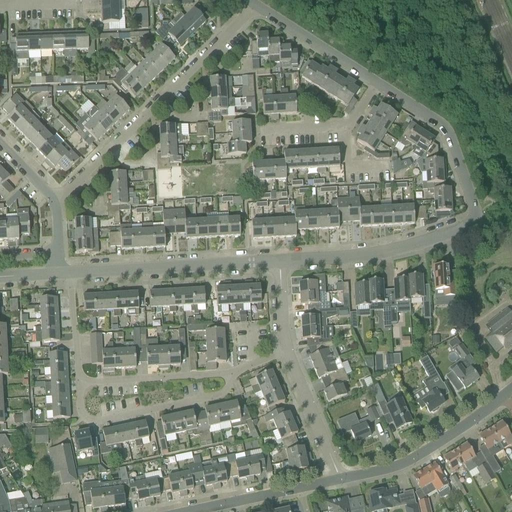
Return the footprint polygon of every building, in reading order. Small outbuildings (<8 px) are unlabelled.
[(124,0),(101,0),(102,12),(118,11),(124,11),(124,0)] [(193,9),(185,18),(197,30),(205,22),(201,17),(206,13),(198,5),(193,9)] [(119,23),(118,11),(102,12),(102,24),(119,23)] [(188,39),(197,30),(185,18),(180,14),(172,22),(188,39)] [(188,39),(172,22),(168,26),(160,26),(160,28),(155,33),(163,42),(170,49),(175,43),(179,47),(188,39)] [(75,33),(63,34),(64,51),(76,51),(75,33)] [(87,33),(75,33),(76,51),(88,50),(88,57),(95,56),(94,39),(88,39),(87,33)] [(51,34),(39,35),(40,52),(52,51),(51,34)] [(63,34),(51,34),(52,51),(64,51),(63,34)] [(268,50),(268,41),(267,34),(256,35),(256,42),(250,42),(251,56),(257,55),(258,58),(262,57),(268,57),(268,50)] [(28,60),(28,59),(27,35),(15,35),(15,45),(10,46),(10,59),(10,75),(11,75),(17,75),(17,61),(28,60)] [(40,52),(39,35),(27,35),(28,59),(40,59),(40,52)] [(268,50),(268,57),(269,66),(272,65),(274,63),(279,63),(279,56),(279,47),(278,40),(268,41),(268,50)] [(161,46),(153,54),(166,67),(174,59),(161,46)] [(279,56),(279,63),(290,63),(290,68),(297,67),(297,63),(296,53),(290,53),(290,47),(279,47),(279,56)] [(158,75),(166,67),(153,54),(145,61),(158,75)] [(145,61),(137,69),(150,83),(158,75),(145,61)] [(302,69),(301,72),(304,74),(301,78),(310,84),(320,69),(308,61),(302,69)] [(320,69),(310,84),(315,86),(329,96),(339,79),(334,76),(337,72),(329,67),(326,71),(325,70),(321,67),(320,69)] [(129,77),(121,69),(115,75),(115,80),(113,80),(112,82),(125,95),(128,93),(134,99),(142,91),(129,77)] [(129,77),(142,91),(150,83),(137,69),(129,77)] [(210,90),(226,89),(225,78),(209,79),(210,90)] [(339,79),(329,96),(331,97),(339,102),(347,107),(343,113),(344,114),(347,116),(356,101),(353,99),(358,91),(353,87),(355,83),(347,78),(345,82),(339,79)] [(230,89),(226,89),(210,90),(210,101),(226,100),(231,100),(230,89)] [(285,115),(283,89),(280,90),(280,97),(273,98),(274,120),(278,120),(278,115),(285,115)] [(299,108),(296,108),(295,96),(288,97),(287,89),(283,89),(285,115),(300,114),(299,108)] [(274,120),(273,98),(266,98),(265,91),(261,91),(263,116),(270,116),(271,121),(274,120)] [(20,107),(23,104),(15,95),(2,109),(10,117),(20,107)] [(115,97),(107,105),(121,119),(129,111),(115,97)] [(255,115),(254,98),(250,99),(251,110),(246,110),(246,115),(255,115)] [(233,99),(231,100),(226,100),(210,101),(211,111),(207,112),(207,118),(220,117),(228,116),(227,109),(234,108),(233,99)] [(107,105),(99,113),(113,126),(121,119),(107,105)] [(330,114),(332,110),(325,105),(322,109),(330,114)] [(373,108),(370,112),(391,125),(397,116),(380,105),(377,110),(373,108)] [(15,128),(28,115),(20,107),(10,117),(7,120),(15,128)] [(105,134),(113,126),(99,113),(94,107),(86,115),(91,121),(105,134)] [(51,108),(48,111),(55,118),(58,114),(51,108)] [(28,115),(15,128),(22,136),(35,123),(36,123),(40,119),(32,111),(28,115)] [(385,134),(391,125),(370,112),(368,116),(372,118),(368,123),(385,134)] [(61,117),(58,120),(64,127),(67,124),(61,117)] [(91,121),(83,129),(96,142),(105,134),(91,121)] [(232,134),(250,133),(249,122),(231,123),(232,134)] [(35,123),(22,136),(30,144),(43,131),(36,123),(35,123)] [(361,126),(359,130),(379,143),(385,134),(368,123),(365,128),(361,126)] [(67,124),(64,127),(71,134),(74,131),(67,124)] [(403,133),(404,131),(407,128),(408,126),(404,124),(401,129),(400,131),(403,133)] [(181,136),(180,126),(180,125),(159,126),(159,137),(181,136)] [(412,131),(407,128),(404,131),(403,133),(397,143),(404,147),(409,145),(410,143),(415,147),(424,133),(415,127),(412,131)] [(79,130),(76,133),(82,139),(85,136),(79,130)] [(374,153),(379,143),(359,130),(356,134),(360,137),(357,142),(365,147),(374,153)] [(38,152),(51,139),(43,131),(30,144),(29,145),(34,151),(36,149),(38,152)] [(251,144),(250,133),(232,134),(232,145),(244,144),(251,144)] [(421,158),(425,156),(425,155),(438,154),(437,147),(432,143),(434,140),(424,133),(415,147),(416,147),(412,153),(421,158)] [(219,135),(213,135),(208,135),(209,143),(213,146),(220,146),(219,135)] [(85,136),(82,139),(89,147),(92,144),(85,136)] [(176,147),(176,145),(179,145),(181,142),(181,136),(159,137),(160,148),(176,147)] [(51,139),(38,152),(46,160),(59,147),(51,139)] [(59,147),(46,160),(44,162),(52,170),(57,165),(70,151),(71,151),(63,143),(59,147)] [(227,156),(235,156),(245,155),(244,144),(232,145),(227,145),(227,156)] [(170,164),(170,168),(178,168),(178,164),(181,164),(180,158),(176,158),(176,147),(160,148),(160,159),(156,159),(156,165),(170,164)] [(365,147),(363,151),(376,160),(389,159),(389,155),(379,155),(378,155),(374,153),(365,147)] [(316,151),(317,169),(317,175),(326,174),(325,169),(328,168),(327,150),(316,151)] [(338,150),(327,150),(328,168),(329,168),(329,173),(339,173),(339,168),(338,150)] [(65,173),(78,160),(70,151),(57,165),(65,173)] [(316,151),(305,152),(306,170),(317,169),(316,151)] [(295,152),(284,153),(285,180),(286,180),(285,171),(296,170),(295,152)] [(305,152),(295,152),(296,170),(306,170),(305,152)] [(284,162),(274,162),(275,181),(285,180),(284,153),(283,153),(284,162)] [(442,164),(442,160),(438,160),(438,154),(427,155),(421,158),(416,161),(421,173),(426,172),(442,171),(442,172),(445,171),(445,164),(442,164)] [(403,172),(403,160),(393,160),(393,173),(403,172)] [(274,162),(263,163),(264,181),(275,181),(274,162)] [(253,182),(264,181),(263,163),(252,164),(253,182)] [(3,168),(1,170),(0,171),(0,196),(4,200),(13,191),(5,183),(11,176),(3,168)] [(442,171),(426,172),(426,183),(422,183),(422,191),(427,191),(427,190),(446,189),(445,183),(443,183),(443,179),(445,179),(445,171),(442,172),(442,171)] [(109,174),(110,185),(125,184),(125,179),(132,178),(131,172),(109,174)] [(126,190),(125,184),(110,185),(110,196),(126,195),(133,194),(132,190),(126,190)] [(434,201),(451,200),(450,189),(446,189),(427,190),(427,191),(427,192),(429,192),(429,194),(433,194),(434,201)] [(14,202),(21,195),(18,192),(11,199),(14,202)] [(107,218),(113,218),(119,218),(118,206),(133,205),(132,199),(126,199),(126,195),(110,196),(111,201),(107,202),(108,202),(108,206),(107,207),(107,218)] [(349,222),(359,222),(359,209),(358,198),(348,199),(349,222)] [(14,202),(11,199),(5,205),(8,208),(14,202)] [(349,222),(348,199),(336,200),(337,211),(338,211),(338,223),(349,222)] [(451,212),(451,200),(434,201),(434,213),(451,212)] [(402,207),(404,225),(414,225),(414,220),(413,206),(402,207)] [(381,208),(382,226),(393,226),(391,207),(381,208)] [(391,207),(393,226),(404,225),(402,207),(391,207)] [(370,209),(371,227),(382,226),(381,208),(370,209)] [(371,227),(370,209),(359,209),(359,222),(360,228),(371,227)] [(175,234),(174,211),(163,212),(163,213),(164,230),(164,235),(175,234)] [(175,234),(185,234),(185,221),(184,211),(174,211),(175,234)] [(328,230),(327,211),(316,212),(317,230),(328,230)] [(339,229),(338,223),(338,211),(337,211),(327,211),(328,230),(339,229)] [(306,231),(305,212),(294,213),(294,219),(295,219),(295,231),(306,231)] [(317,230),(316,212),(305,212),(306,231),(317,230)] [(29,235),(28,216),(16,216),(16,221),(18,240),(18,235),(29,235)] [(239,218),(228,219),(229,237),(240,237),(239,218)] [(75,231),(91,230),(90,219),(74,220),(75,231)] [(229,237),(228,219),(217,220),(218,238),(229,237)] [(295,219),(294,219),(284,220),(285,238),(296,237),(295,231),(295,219)] [(196,239),(207,238),(206,220),(195,221),(196,239)] [(218,238),(217,220),(206,220),(207,238),(218,238)] [(285,238),(284,220),(273,221),(274,239),(285,238)] [(18,240),(16,221),(6,221),(7,240),(18,240)] [(185,240),(196,239),(195,221),(185,221),(185,234),(185,240)] [(263,239),(262,221),(251,222),(252,240),(263,239)] [(263,239),(274,239),(273,221),(262,221),(263,239)] [(75,242),(98,241),(97,230),(91,230),(75,231),(71,231),(72,242),(75,242)] [(154,249),(153,230),(142,231),(143,249),(154,249)] [(165,248),(164,235),(164,230),(153,230),(154,249),(165,248)] [(132,250),(143,249),(142,231),(131,232),(132,250)] [(132,250),(131,232),(120,232),(120,233),(121,233),(121,247),(121,250),(122,250),(132,250)] [(98,241),(75,242),(76,253),(98,252),(98,241)] [(454,283),(448,283),(447,266),(433,267),(434,291),(444,291),(445,297),(455,297),(454,283)] [(299,295),(325,293),(324,276),(312,276),(312,280),(312,282),(299,283),(299,295)] [(421,276),(407,277),(409,302),(410,302),(410,299),(423,299),(421,276)] [(395,303),(409,302),(407,277),(407,280),(405,280),(404,278),(400,279),(398,280),(394,280),(395,303)] [(369,307),(369,311),(370,311),(369,311),(369,308),(369,304),(377,304),(377,307),(383,307),(382,281),(368,282),(369,307)] [(239,313),(243,312),(242,305),(249,305),(248,282),(244,282),(245,287),(238,287),(239,313)] [(257,311),(261,311),(260,286),(252,286),(252,282),(248,282),(249,305),(256,305),(257,311)] [(355,308),(369,307),(368,282),(367,282),(368,285),(366,285),(364,283),(360,283),(358,285),(354,285),(355,308)] [(220,306),(228,306),(227,283),(223,283),(223,288),(216,289),(217,314),(221,314),(220,306)] [(230,283),(227,283),(228,306),(234,306),(235,313),(239,313),(238,287),(231,288),(230,283)] [(192,290),(182,291),(183,307),(190,306),(191,312),(194,312),(192,290)] [(197,306),(204,306),(203,290),(192,290),(194,312),(194,315),(198,314),(198,311),(197,312),(197,306)] [(171,291),(160,292),(161,308),(168,308),(169,313),(172,313),(171,291)] [(182,291),(171,291),(172,313),(176,313),(175,307),(183,307),(182,291)] [(161,308),(160,292),(149,293),(150,314),(154,314),(154,308),(161,308)] [(127,317),(138,316),(137,293),(126,294),(127,310),(127,317)] [(307,305),(307,311),(321,311),(330,310),(329,303),(326,303),(325,293),(299,295),(300,306),(307,305)] [(119,311),(127,310),(126,294),(115,295),(117,318),(120,317),(119,311)] [(104,295),(94,296),(95,319),(99,318),(98,312),(105,312),(104,295)] [(115,295),(104,295),(105,312),(113,311),(113,318),(117,318),(115,295)] [(92,319),(95,319),(94,296),(83,296),(83,313),(91,312),(92,319)] [(27,311),(34,310),(40,310),(57,309),(56,298),(39,299),(40,306),(27,307),(27,311)] [(9,300),(10,313),(18,313),(17,300),(9,300)] [(58,320),(57,309),(40,310),(34,310),(34,313),(40,313),(40,321),(58,320)] [(325,320),(337,316),(336,309),(330,310),(321,311),(307,311),(308,317),(301,318),(301,329),(319,328),(326,328),(325,320)] [(511,315),(507,309),(504,312),(486,326),(491,334),(484,339),(496,354),(503,348),(504,350),(511,344),(511,315)] [(58,330),(58,320),(40,321),(41,328),(35,328),(35,332),(36,332),(41,331),(58,330)] [(328,327),(326,328),(319,328),(301,329),(302,340),(309,340),(309,347),(317,346),(323,344),(331,343),(331,338),(329,338),(328,327)] [(158,369),(157,349),(157,340),(145,341),(145,329),(140,329),(141,348),(146,347),(147,368),(158,367),(158,369)] [(59,342),(58,330),(41,331),(36,332),(35,332),(35,335),(35,343),(29,343),(30,349),(40,349),(40,343),(59,342)] [(206,342),(224,341),(223,330),(205,331),(206,342)] [(225,352),(224,341),(206,342),(206,353),(225,352)] [(102,352),(102,353),(102,359),(102,364),(103,373),(114,372),(114,370),(113,351),(113,343),(107,343),(107,352),(102,352)] [(309,357),(314,368),(332,361),(328,350),(334,347),(332,343),(331,343),(323,344),(317,346),(320,353),(309,357)] [(462,346),(455,351),(462,359),(462,360),(468,355),(462,346)] [(179,347),(168,348),(169,366),(180,366),(179,347)] [(169,369),(169,366),(168,348),(157,349),(158,369),(169,369)] [(134,350),(123,351),(124,369),(135,368),(134,350)] [(124,369),(123,351),(113,351),(114,370),(124,369)] [(225,363),(225,352),(206,353),(207,364),(205,364),(205,371),(216,371),(215,364),(225,363)] [(43,362),(44,365),(50,365),(67,364),(66,353),(49,354),(50,362),(43,362)] [(448,374),(445,377),(457,393),(463,388),(465,390),(473,383),(476,381),(478,380),(472,372),(470,368),(469,369),(467,366),(473,361),(468,355),(462,360),(462,359),(457,363),(459,366),(452,372),(452,371),(448,374)] [(429,392),(416,401),(416,402),(421,410),(425,407),(429,413),(431,412),(433,413),(437,411),(436,409),(444,404),(441,400),(438,395),(434,389),(436,388),(442,385),(432,367),(427,357),(426,357),(419,361),(428,378),(422,382),(429,392)] [(345,375),(338,358),(332,361),(314,368),(318,380),(330,375),(332,381),(345,375)] [(67,375),(67,364),(50,365),(44,365),(44,369),(50,368),(50,376),(67,375)] [(252,391),(276,382),(270,368),(264,370),(266,374),(255,378),(258,385),(251,388),(252,391)] [(50,376),(51,383),(45,383),(45,387),(68,386),(67,375),(50,376)] [(348,381),(345,375),(332,381),(335,387),(323,391),(328,403),(346,395),(341,384),(348,381)] [(263,399),(284,390),(283,386),(278,388),(276,382),(252,391),(254,395),(261,392),(263,399)] [(377,385),(370,388),(377,404),(384,401),(377,385)] [(68,397),(68,386),(45,387),(45,391),(51,390),(51,397),(68,397)] [(284,402),(281,395),(286,393),(284,390),(263,399),(269,412),(276,409),(275,406),(284,402)] [(51,397),(52,405),(46,405),(46,408),(52,408),(69,407),(68,397),(51,397)] [(411,423),(407,414),(400,399),(386,406),(384,401),(377,404),(383,417),(389,414),(396,430),(411,423)] [(231,428),(246,425),(249,432),(255,430),(250,419),(245,421),(244,419),(240,420),(236,402),(226,405),(230,423),(231,428)] [(230,423),(226,405),(225,403),(216,405),(216,407),(215,407),(219,425),(230,423)] [(70,418),(69,407),(52,408),(46,408),(46,412),(52,412),(53,419),(70,418)] [(215,407),(204,409),(208,428),(219,425),(215,407)] [(379,419),(374,408),(366,411),(371,422),(379,419)] [(272,421),(276,430),(297,421),(296,418),(291,420),(289,413),(285,414),(283,409),(270,414),(263,417),(266,423),(272,421)] [(171,417),(175,435),(185,433),(182,414),(181,412),(170,414),(171,417)] [(200,431),(199,424),(195,425),(192,412),(182,414),(185,433),(192,431),(193,435),(195,437),(198,436),(201,447),(206,446),(203,431),(200,431)] [(21,415),(14,416),(14,424),(22,424),(21,415)] [(365,424),(359,427),(354,415),(337,422),(342,434),(350,431),(355,443),(370,436),(365,424)] [(175,435),(171,417),(160,419),(164,437),(175,435)] [(299,425),(297,421),(276,430),(280,440),(281,440),(283,446),(296,440),(294,435),(297,433),(294,427),(299,425)] [(141,440),(148,439),(145,422),(134,425),(139,447),(142,447),(141,440)] [(498,443),(503,440),(508,446),(511,443),(511,438),(502,422),(490,429),(498,443)] [(135,448),(139,447),(134,425),(124,427),(127,443),(134,442),(135,448)] [(127,443),(124,427),(113,429),(118,452),(121,451),(120,445),(127,443)] [(35,444),(48,444),(47,429),(35,430),(35,444)] [(118,452),(113,429),(102,432),(106,448),(111,447),(112,453),(118,452)] [(211,441),(209,429),(203,431),(206,446),(212,445),(211,441)] [(478,437),(484,445),(488,452),(493,450),(491,447),(498,443),(490,429),(478,437)] [(75,437),(74,437),(77,453),(91,450),(92,458),(99,457),(96,439),(89,440),(88,432),(75,434),(75,437)] [(0,448),(4,446),(6,451),(8,450),(12,448),(5,436),(0,435),(0,448)] [(167,451),(165,439),(159,440),(162,452),(167,451)] [(286,452),(288,462),(310,457),(309,454),(305,455),(303,447),(299,448),(296,440),(283,446),(286,452)] [(472,463),(476,460),(466,444),(455,451),(463,464),(468,473),(477,468),(474,463),(473,464),(472,463)] [(77,482),(69,445),(48,449),(52,465),(57,464),(62,485),(77,482)] [(456,469),(463,464),(455,451),(443,458),(453,474),(457,471),(456,469)] [(170,463),(193,459),(192,452),(169,457),(170,463)] [(259,472),(265,470),(263,460),(263,457),(250,459),(249,452),(244,453),(245,461),(245,460),(250,482),(254,481),(253,477),(260,475),(259,472)] [(311,461),(310,457),(288,462),(290,473),(308,469),(306,462),(311,461)] [(500,470),(492,457),(486,461),(491,470),(494,474),(500,470)] [(232,478),(229,464),(219,466),(217,459),(210,460),(211,462),(212,468),(217,489),(220,489),(219,484),(226,482),(226,479),(232,478)] [(269,459),(263,460),(265,470),(266,474),(272,473),(269,459)] [(245,460),(245,461),(229,464),(232,478),(237,476),(238,480),(245,478),(246,483),(250,482),(245,460)] [(213,490),(217,489),(212,468),(211,462),(201,464),(201,463),(194,464),(195,471),(198,485),(204,483),(205,487),(212,486),(213,490)] [(486,463),(476,470),(485,485),(496,479),(486,463)] [(192,486),(198,485),(195,471),(194,464),(187,466),(189,472),(179,475),(183,497),(187,496),(186,491),(193,490),(192,486)] [(434,464),(423,470),(431,483),(435,491),(436,492),(437,492),(441,499),(447,495),(448,495),(449,494),(449,493),(449,492),(449,491),(449,490),(447,486),(448,486),(434,464)] [(99,466),(98,466),(99,475),(106,474),(106,471),(100,466),(99,466)] [(412,477),(422,493),(425,497),(435,491),(431,483),(423,470),(412,477)] [(159,493),(165,492),(162,478),(160,471),(144,475),(145,477),(144,477),(150,504),(153,503),(152,498),(160,497),(159,493)] [(179,475),(162,478),(165,492),(171,491),(171,494),(179,493),(180,497),(183,497),(179,475)] [(449,480),(457,493),(463,489),(455,476),(449,480)] [(150,504),(144,477),(128,481),(132,499),(137,498),(138,502),(145,500),(146,505),(150,504)] [(132,499),(128,481),(111,483),(112,489),(114,507),(121,506),(121,511),(125,510),(124,501),(132,499)] [(0,511),(10,511),(9,503),(5,494),(0,482),(0,511)] [(83,493),(84,493),(86,507),(91,506),(92,510),(99,509),(99,511),(103,511),(101,490),(100,482),(82,484),(83,493)] [(114,507),(112,489),(101,490),(103,511),(107,511),(107,508),(114,507)] [(405,506),(405,503),(406,502),(404,495),(397,496),(395,490),(385,493),(384,490),(369,494),(371,502),(368,503),(370,511),(375,511),(391,509),(405,506)] [(20,491),(5,494),(9,503),(10,511),(29,511),(29,510),(25,500),(22,495),(20,491)] [(27,492),(22,495),(25,500),(29,510),(29,511),(41,511),(41,509),(42,509),(42,505),(41,501),(31,501),(27,492)] [(364,511),(364,509),(348,511),(347,511),(345,499),(326,503),(327,511),(364,511)] [(419,502),(421,511),(430,511),(427,500),(419,502)] [(42,509),(41,509),(41,511),(76,511),(76,510),(75,505),(68,506),(68,503),(55,504),(42,505),(42,509)]
